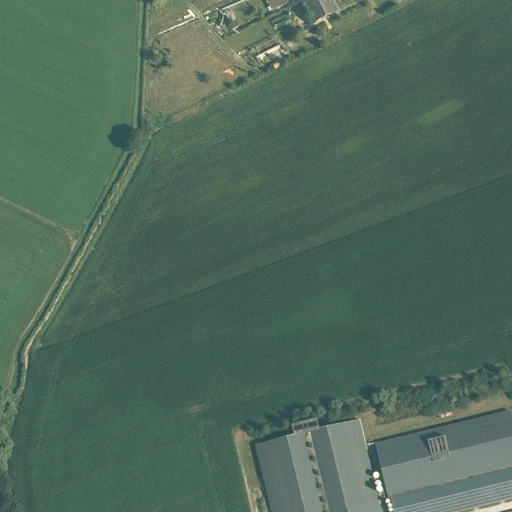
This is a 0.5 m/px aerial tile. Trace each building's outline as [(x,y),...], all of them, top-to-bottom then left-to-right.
[(286,0),(273,0),(277,8),(288,3),(286,0)] [(303,0),(315,22),(335,12),(328,0),(303,0)] [(455,511),(511,498),(511,425),(508,411),(426,431),(377,443),(390,495),(394,511),(455,511)] [(379,503),(380,503),(359,420),(320,430),(317,419),(293,426),(295,436),(256,445),(272,511),(343,511),(366,506),(379,503)] [(366,506),(343,511),(381,511),(379,503),(366,506)]
